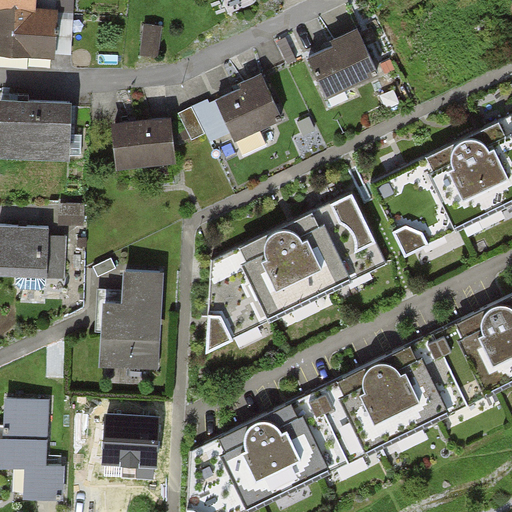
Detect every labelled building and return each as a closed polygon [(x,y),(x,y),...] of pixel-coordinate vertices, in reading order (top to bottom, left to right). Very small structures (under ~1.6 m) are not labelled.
[(34,0),(0,0),(0,51),(60,53),(62,6),(34,5),(34,0)] [(162,24),(143,22),(141,54),(159,55),(162,24)] [(353,31),(297,54),(314,96),(370,74),(353,31)] [(256,77),(204,100),(222,142),(274,120),(256,77)] [(58,100),(0,98),(0,155),(56,157),(58,100)] [(511,113),(371,182),(405,252),(511,202),(511,113)] [(163,118),(102,123),(106,168),(167,163),(163,118)] [(248,156),(272,145),(267,133),(242,144),(248,156)] [(353,191),(213,260),(211,349),(386,262),(353,191)] [(43,223),(0,222),(0,276),(64,278),(64,237),(43,236),(43,223)] [(165,267),(116,265),(115,297),(99,297),(97,362),(162,364),(165,267)] [(247,511),(511,381),(511,295),(193,449),(189,511),(247,511)] [(47,399),(0,397),(0,467),(15,468),(15,497),(61,498),(61,465),(45,464),(47,399)]
